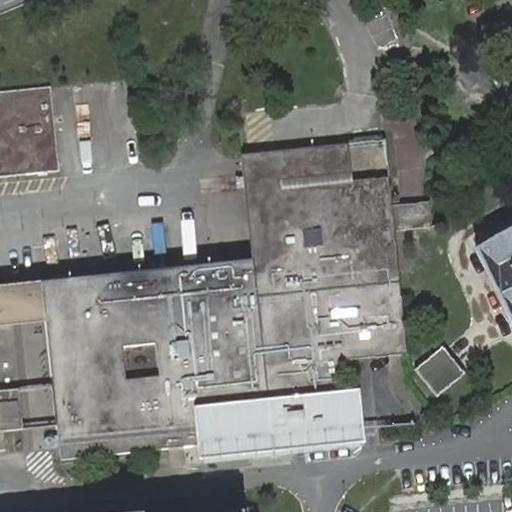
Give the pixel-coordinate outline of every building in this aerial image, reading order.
[(0,176),(60,170),(52,87),(0,91),(0,176)] [(174,268),(43,281),(46,309),(62,461),(200,446),(202,461),(368,444),(361,391),(342,393),(338,362),(408,353),(395,231),(392,206),(389,176),(351,181),(348,146),(243,156),(255,272),(176,280),(174,268)] [(400,206),(392,206),(395,231),(432,227),(430,202),(400,206)] [(511,228),(475,249),(511,316),(511,228)] [(12,313),(46,309),(43,281),(0,285),(0,431),(24,429),(22,402),(0,403),(0,325),(14,324),(12,313)] [(468,372),(445,345),(417,369),(440,396),(468,372)]
